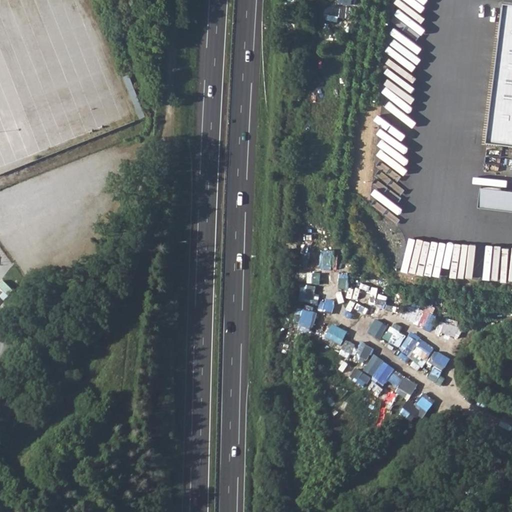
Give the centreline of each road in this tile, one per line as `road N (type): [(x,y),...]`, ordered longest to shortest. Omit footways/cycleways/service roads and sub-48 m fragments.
road 1 (track): [(297,0),(271,511)]
road 2 (motorway): [(218,0),(198,511)]
road 3 (motorway): [(228,511),(247,0)]
road 4 (track): [(176,0),(163,150),(0,209)]
